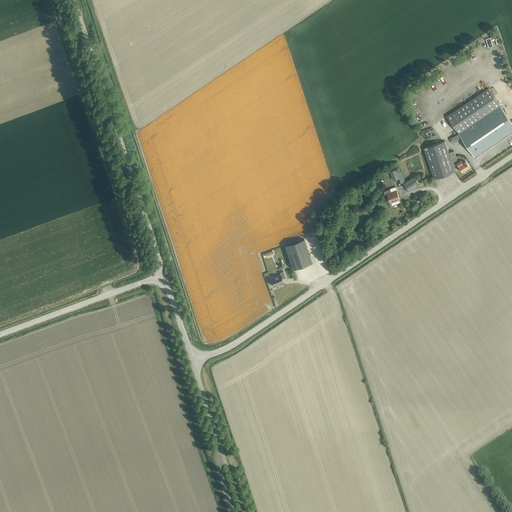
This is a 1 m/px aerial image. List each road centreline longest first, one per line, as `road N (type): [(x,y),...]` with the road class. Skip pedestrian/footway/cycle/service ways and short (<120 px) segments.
road 1 (tertiary): [(511,157),(235,344),(193,360)]
road 2 (unclassified): [(159,277),(73,0)]
road 3 (tertiary): [(0,334),(159,277)]
road 4 (tertiary): [(241,511),(193,360)]
